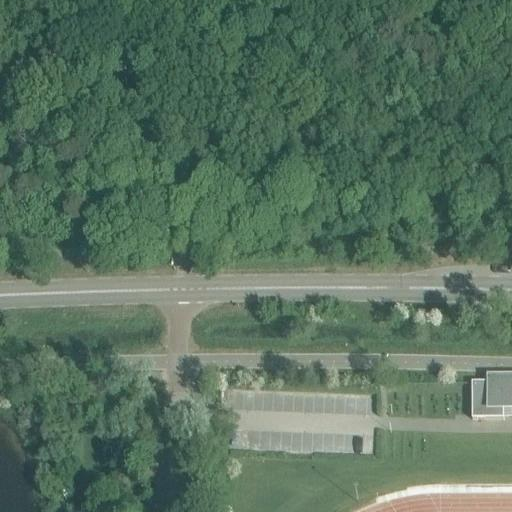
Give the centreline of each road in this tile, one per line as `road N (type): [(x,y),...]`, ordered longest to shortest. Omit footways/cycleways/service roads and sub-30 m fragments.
road 1 (secondary): [(178,289),(511,292)]
road 2 (residential): [(178,289),(180,511)]
road 3 (secondary): [(0,296),(178,289)]
